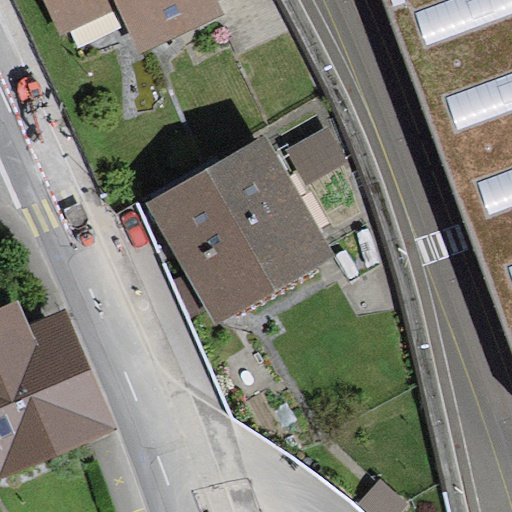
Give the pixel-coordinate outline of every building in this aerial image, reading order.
[(55,0),(72,33),(128,5),(150,50),(237,7),(233,0),(55,0)] [(511,0),(385,0),(511,344),(511,0)] [(342,248),(271,124),(147,195),(218,319),(342,248)] [(132,419),(79,298),(43,314),(32,289),(0,303),(0,447),(11,472),(132,419)] [(272,374),(255,349),(230,366),(247,391),(272,374)]
